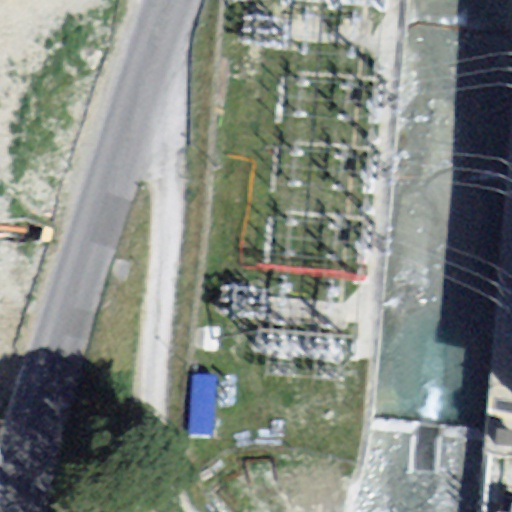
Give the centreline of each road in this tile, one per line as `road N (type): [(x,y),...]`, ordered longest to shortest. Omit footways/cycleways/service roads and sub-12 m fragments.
road 1 (tertiary): [(174,0),(35,424),(16,511)]
road 2 (track): [(174,511),(147,426),(173,230),(171,172),(164,132),(137,99)]
